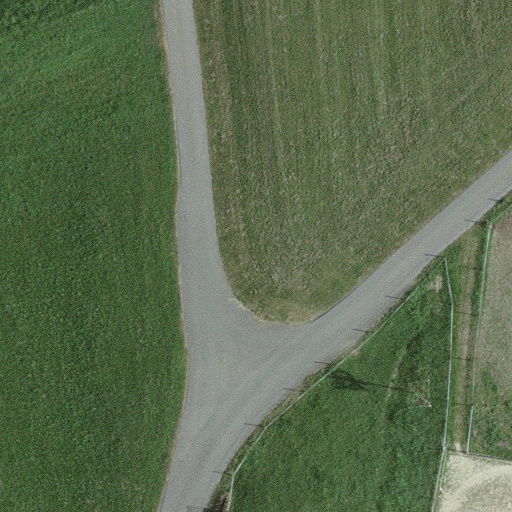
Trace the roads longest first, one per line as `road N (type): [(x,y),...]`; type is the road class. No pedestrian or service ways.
road 1 (residential): [(246,402),(214,306),(177,0)]
road 2 (residential): [(246,402),(511,168)]
road 3 (residential): [(246,402),(209,446),(182,511)]
